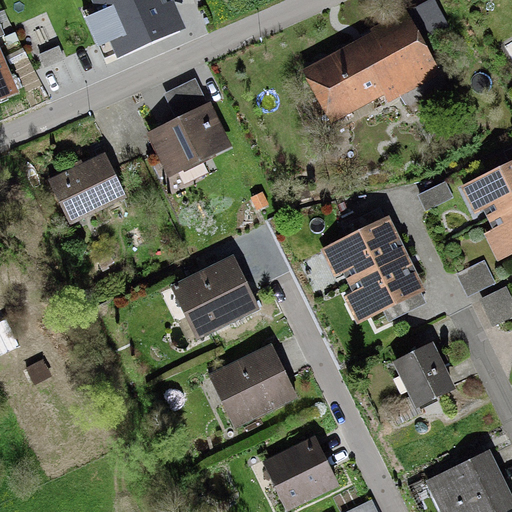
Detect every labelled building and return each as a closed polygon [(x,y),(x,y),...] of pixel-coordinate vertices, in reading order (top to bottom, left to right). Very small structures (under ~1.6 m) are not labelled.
[(178,27),(166,0),(97,0),(100,4),(84,11),(104,59),(178,27)] [(448,89),(412,24),(309,81),(327,113),(373,88),(381,103),(401,92),(410,110),(448,89)] [(0,97),(14,91),(0,59),(0,97)] [(172,172),(226,146),(207,108),(153,135),(172,172)] [(105,156),(50,182),(67,217),(92,205),(94,211),(124,196),(105,156)] [(511,166),(477,184),(493,217),(511,207),(511,166)] [(511,207),(493,217),(509,250),(511,248),(511,207)] [(336,247),(353,280),(402,256),(386,223),(336,247)] [(419,289),(402,256),(353,280),(369,313),(419,289)] [(186,317),(197,338),(258,308),(233,258),(178,284),(192,313),(186,317)] [(481,265),(456,277),(466,300),(492,289),(481,265)] [(511,309),(505,293),(479,304),(489,328),(511,317),(511,309)] [(235,426),(296,397),(272,346),(217,373),(231,402),(224,405),(235,426)] [(431,346),(397,363),(418,405),(452,388),(431,346)] [(287,508),(336,484),(314,440),(270,461),(281,482),(276,485),(287,508)] [(452,507),(454,511),(497,511),(511,505),(511,500),(489,453),(438,478),(444,489),(435,494),(443,511),(452,507)] [(377,511),(372,500),(347,511),(377,511)]
